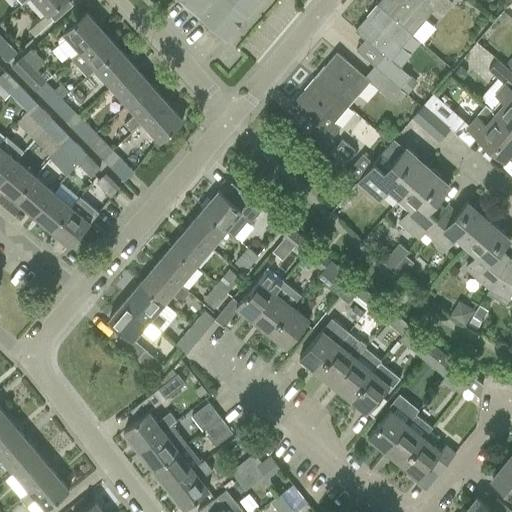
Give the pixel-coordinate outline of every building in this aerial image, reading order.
[(63,0),(35,0),(48,14),(63,0)] [(178,0),(179,0),(178,1),(179,2),(199,19),(199,18),(225,40),(225,39),(259,0),(178,0)] [(381,0),(377,5),(412,34),(433,10),(440,16),(452,2),(449,0),(381,0)] [(412,34),(377,5),(355,30),(383,55),(374,65),(400,88),(410,76),(390,59),(412,34)] [(80,50),(103,31),(86,12),(64,32),(80,50)] [(103,31),(80,50),(71,59),(87,77),(96,68),(97,69),(119,49),(103,31)] [(17,53),(0,35),(0,55),(7,62),(17,53)] [(135,67),(119,49),(97,69),(112,87),(135,67)] [(337,52),(315,78),(348,106),(369,81),(390,100),(400,88),(374,65),(365,76),(337,52)] [(35,91),(45,82),(21,58),(12,67),(35,91)] [(496,60),(488,69),(498,78),(504,83),(495,94),(504,101),(495,112),(511,127),(511,71),(509,69),(504,65),(497,59),(496,60)] [(460,65),(453,74),(462,81),(466,76),(465,69),(460,65)] [(151,84),(135,67),(112,87),(128,104),(151,84)] [(5,71),(0,75),(0,85),(9,95),(10,95),(19,85),(5,71)] [(410,76),(400,88),(407,94),(417,82),(410,76)] [(348,106),(315,78),(293,103),(315,123),(310,129),(323,141),(329,134),(332,137),(340,127),(334,122),(348,106)] [(45,82),(35,91),(52,108),(70,93),(61,83),(53,91),(45,82)] [(151,84),(128,104),(136,113),(125,123),(134,133),(145,123),(167,103),(151,84)] [(19,85),(10,95),(24,110),(34,100),(19,85)] [(70,93),(52,108),(70,126),(78,117),(72,110),(79,103),(70,93)] [(432,94),(423,104),(440,119),(449,126),(458,116),(432,94)] [(182,120),(167,103),(145,123),(160,140),(182,120)] [(423,104),(411,118),(437,140),(449,126),(440,119),(423,104)] [(39,105),(29,115),(43,129),(53,120),(39,105)] [(485,124),(476,116),(467,127),(504,159),(511,150),(511,127),(495,112),(485,124)] [(95,134),(78,117),(70,126),(86,143),(95,134)] [(53,120),(43,129),(57,143),(67,134),(53,120)] [(113,152),(95,134),(86,143),(103,160),(113,152)] [(5,136),(0,142),(0,179),(17,160),(16,159),(23,151),(5,136)] [(72,140),(63,149),(77,163),(86,154),(72,140)] [(341,140),(333,151),(346,162),(355,151),(341,140)] [(405,148),(389,167),(378,157),(373,162),(359,179),(355,183),(376,201),(389,186),(401,197),(427,167),(405,148)] [(133,172),(113,152),(103,160),(124,181),(133,172)] [(362,153),(348,169),(359,179),(373,162),(362,153)] [(100,168),(86,154),(77,163),(90,177),(100,168)] [(17,160),(0,179),(0,185),(15,199),(35,176),(17,160)] [(427,167),(401,197),(412,206),(399,221),(418,238),(424,231),(441,211),(432,204),(448,185),(427,167)] [(119,187),(105,174),(96,183),(111,196),(119,187)] [(53,191),(35,176),(15,199),(34,214),(53,191)] [(218,190),(202,209),(225,229),(226,228),(235,235),(246,221),(249,224),(262,209),(234,184),(224,195),(218,190)] [(72,207),(71,206),(53,191),(34,214),(52,230),(72,207)] [(71,206),(72,207),(52,230),(70,245),(90,222),(97,214),(78,198),(71,206)] [(442,210),(441,211),(424,231),(445,249),(456,236),(467,245),(488,220),(467,202),(452,219),(442,210)] [(225,229),(202,209),(186,227),(210,247),(225,229)] [(273,218),(265,228),(274,236),(282,226),(273,218)] [(488,220),(467,245),(477,254),(466,267),(490,288),(509,259),(508,259),(504,265),(494,256),(510,238),(488,220)] [(210,247),(186,227),(171,246),(194,265),(210,247)] [(304,256),(313,246),(290,227),(281,238),(304,256)] [(391,270),(408,251),(399,243),(382,262),(391,270)] [(171,246),(156,264),(179,283),(194,265),(171,246)] [(313,246),(304,256),(321,271),(330,260),(313,246)] [(244,272),(258,256),(248,247),(234,263),(244,272)] [(511,260),(509,259),(490,288),(491,289),(493,285),(511,295),(511,260)] [(179,283),(156,264),(140,282),(163,302),(171,293),(180,301),(189,292),(179,283)] [(238,302),(235,305),(238,307),(253,319),(281,285),(284,281),(267,267),(264,271),(263,270),(257,278),(238,302)] [(216,284),(227,293),(240,278),(229,269),(216,284)] [(343,271),(337,279),(329,289),(338,297),(353,279),(343,271)] [(375,298),(353,279),(338,297),(347,304),(355,295),(369,306),(375,298)] [(284,281),(281,285),(253,319),(270,333),(292,306),(301,295),(284,281)] [(140,282),(124,301),(147,320),(157,329),(159,330),(161,332),(177,313),(163,302),(140,282)] [(227,293),(216,284),(203,299),(214,308),(227,293)] [(369,305),(382,316),(388,308),(375,298),(369,305)] [(147,320),(124,301),(109,319),(132,339),(147,320)] [(479,305),(472,316),(481,321),(488,310),(479,305)] [(292,306),(270,333),(286,347),(308,320),(292,306)] [(214,318),(205,310),(192,326),(201,334),(214,318)] [(405,331),(409,325),(396,315),(389,324),(402,335),(405,331)] [(331,318),(321,330),(299,357),(316,371),(348,331),(331,318)] [(405,331),(402,335),(398,339),(412,350),(423,337),(418,332),(409,325),(405,331)] [(201,334),(192,326),(179,340),(189,348),(201,334)] [(348,332),(348,331),(316,371),(333,385),(355,358),(364,347),(347,333),(348,332)] [(431,366),(442,352),(433,344),(422,358),(431,366)] [(364,347),(355,358),(333,385),(350,399),(380,362),(380,361),(381,360),(364,346),(364,347)] [(146,349),(137,359),(156,375),(165,365),(146,349)] [(380,362),(350,399),(367,412),(389,385),(392,388),(399,377),(380,362)] [(463,369),(452,383),(462,391),(466,387),(473,377),(463,369)] [(178,374),(158,389),(165,398),(185,383),(178,374)] [(398,399),(390,409),(368,437),(384,450),(415,412),(398,399)] [(203,431),(221,417),(209,401),(191,415),(203,431)] [(149,411),(125,430),(126,431),(123,433),(123,436),(128,442),(131,442),(133,440),(140,449),(171,425),(176,421),(170,412),(157,422),(149,411)] [(415,412),(384,450),(402,464),(424,436),(432,426),(415,412)] [(0,453),(22,434),(7,416),(0,421),(0,453)] [(221,417),(203,431),(214,446),(232,432),(221,417)] [(171,425),(140,449),(146,458),(144,459),(144,462),(148,468),(151,469),(153,467),(155,468),(186,444),(171,425)] [(424,436),(402,464),(409,470),(419,478),(429,466),(438,473),(455,452),(446,445),(442,450),(433,443),(438,438),(429,430),(424,436)] [(38,452),(22,434),(0,453),(0,454),(15,472),(38,452)] [(186,444),(155,468),(155,469),(153,471),(152,474),(157,480),(160,480),(162,478),(169,487),(201,463),(186,444)] [(38,452),(15,472),(30,491),(53,471),(38,452)] [(249,456),(231,470),(238,480),(261,462),(254,452),(249,456)] [(511,454),(492,478),(511,494),(511,454)] [(204,460),(201,463),(169,487),(176,496),(173,498),(173,500),(178,507),(180,507),(183,505),(184,507),(208,488),(200,479),(212,470),(204,460)] [(261,462),(238,480),(245,490),(268,472),(261,462)] [(53,471),(30,491),(20,499),(27,507),(37,498),(46,509),(69,489),(53,471)] [(243,511),(226,489),(213,499),(197,511),(198,511),(243,511)] [(280,494),(268,503),(274,511),(288,511),(292,509),(280,494)] [(477,498),(464,511),(511,511),(511,510),(497,498),(489,508),(477,498)] [(103,511),(94,500),(78,511),(103,511)]
